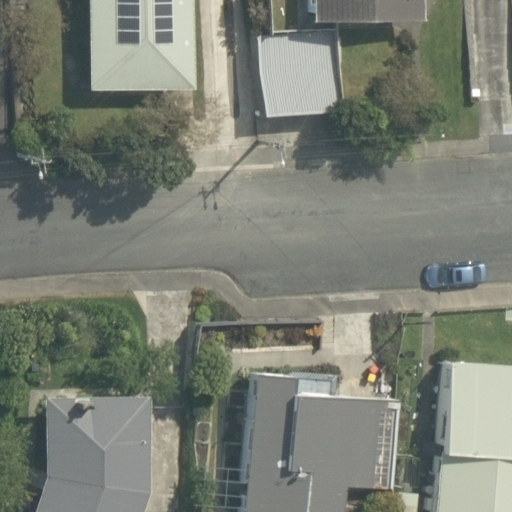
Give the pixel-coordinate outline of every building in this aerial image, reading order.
[(85,0),(87,94),(191,92),(189,0),(85,0)] [(311,0),(312,25),(422,24),(420,0),(311,0)] [(336,32),(255,37),(261,120),(342,115),(336,32)] [(511,511),(511,368),(445,363),(431,511),(511,511)] [(287,377),(252,375),(240,511),(340,511),(343,488),(391,491),(397,401),(335,397),(336,377),(287,373),(287,377)] [(32,511),(141,511),(148,495),(145,398),(43,400),(44,480),(32,511)] [(413,511),(415,496),(395,494),(393,511),(413,511)]
